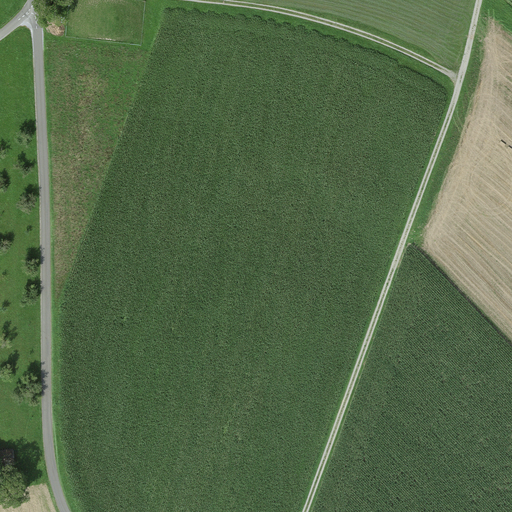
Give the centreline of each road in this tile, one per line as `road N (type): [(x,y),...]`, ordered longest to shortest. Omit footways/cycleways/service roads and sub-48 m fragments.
road 1 (track): [(306,511),(461,85),(480,0)]
road 2 (unclassified): [(34,8),(48,209),(49,431),(68,511)]
road 3 (track): [(461,85),(374,39),(309,18),(195,0)]
